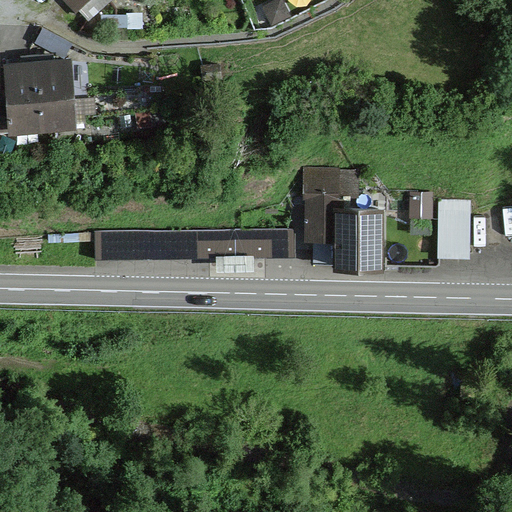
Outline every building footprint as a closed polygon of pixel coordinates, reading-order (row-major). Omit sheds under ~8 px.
[(66,0),(77,11),(88,0),(66,0)] [(282,0),(272,0),(261,6),(271,24),(290,14),(282,0)] [(0,95),(0,126),(76,120),(71,55),(28,58),(1,60),(4,95),(0,95)] [(9,132),(0,131),(0,157),(9,157),(9,132)] [(351,262),(384,262),(384,202),(359,202),(360,168),(306,168),(306,235),(317,235),(317,262),(351,262)] [(434,190),(410,190),(410,218),(434,217),(434,190)] [(471,202),(438,201),(436,255),(469,256),(471,202)] [(292,251),(292,228),(97,231),(98,254),(292,251)]
